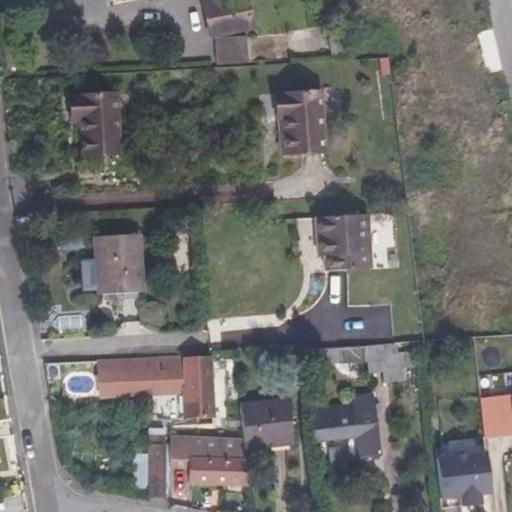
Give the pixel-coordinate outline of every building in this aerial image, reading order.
[(253,27),(245,0),(211,0),(200,3),(208,39),(214,37),(253,27)] [(245,34),(214,41),(220,64),(250,58),(245,34)] [(351,60),(349,47),(338,48),(339,61),(351,60)] [(81,94),(82,119),(92,121),(92,131),(94,155),(130,153),(125,89),(81,94)] [(317,92),(270,94),(272,118),(280,118),(280,135),(276,135),(277,154),(320,152),(317,92)] [(92,121),(82,119),(83,130),(92,131),(92,121)] [(348,218),(352,272),(373,271),(370,217),(348,218)] [(326,273),(352,272),(348,218),(318,220),(320,260),(325,260),(326,273)] [(135,235),(92,237),(94,294),(137,292),(135,235)] [(373,372),(387,372),(386,348),(341,350),(341,364),(372,362),(373,372)] [(210,353),(99,360),(101,397),(181,392),(182,417),(214,415),(210,353)] [(362,457),(381,456),(375,396),(356,398),(356,404),(315,407),(318,438),(359,434),(362,457)] [(290,399),(240,405),(244,437),(246,447),(247,447),(294,442),(290,399)] [(149,495),(166,495),(168,436),(150,435),(149,495)] [(171,446),(170,477),(191,478),(192,483),(248,484),(247,460),(246,447),(171,446)] [(439,467),(443,508),(461,507),(461,511),(481,511),(481,504),(492,503),(488,462),(439,467)]
